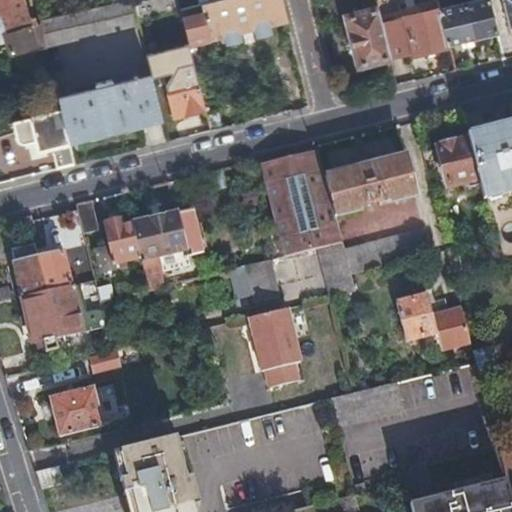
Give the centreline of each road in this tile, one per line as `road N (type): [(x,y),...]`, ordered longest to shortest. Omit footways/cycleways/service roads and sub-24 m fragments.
road 1 (residential): [(327,126),(0,203)]
road 2 (residential): [(511,80),(327,126)]
road 3 (residential): [(327,126),(299,0)]
